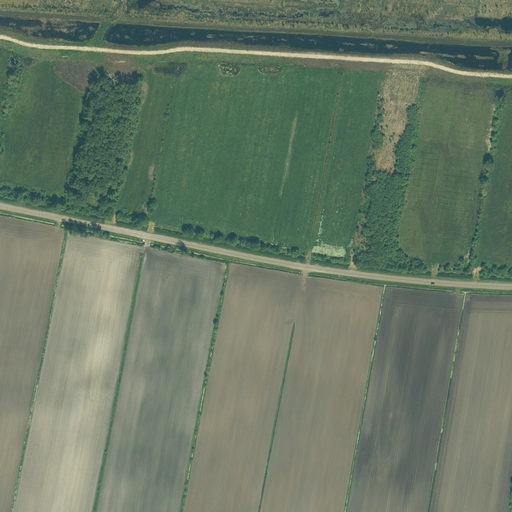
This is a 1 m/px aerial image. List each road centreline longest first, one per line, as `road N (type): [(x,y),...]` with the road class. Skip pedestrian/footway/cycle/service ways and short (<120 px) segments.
road 1 (unclassified): [(511,286),(310,267),(0,205)]
road 2 (track): [(511,76),(423,62),(106,51),(0,37)]
